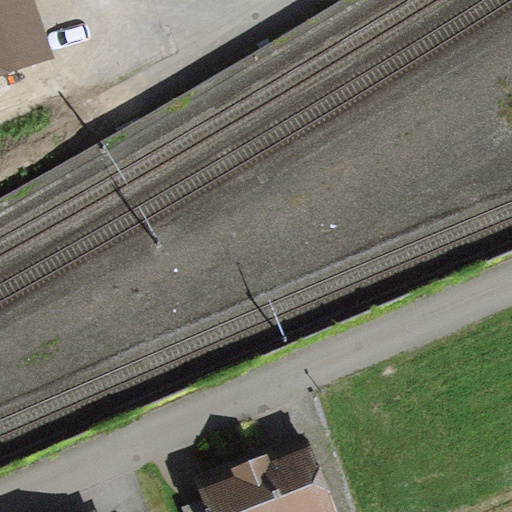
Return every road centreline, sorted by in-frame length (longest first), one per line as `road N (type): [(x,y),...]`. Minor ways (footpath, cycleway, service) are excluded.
road 1 (residential): [(511,284),(0,506)]
road 2 (residential): [(191,0),(73,28)]
